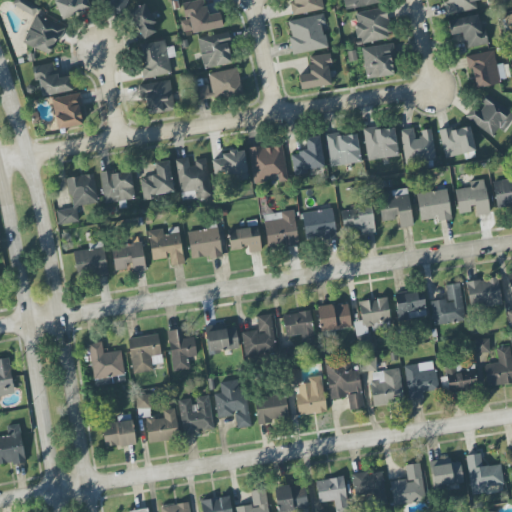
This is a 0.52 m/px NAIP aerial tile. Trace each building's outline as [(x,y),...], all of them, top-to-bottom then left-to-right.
[(38,6),(24,0),(14,0),(12,6),(33,16),(38,6)] [(57,0),(54,2),(63,21),(91,8),(86,0),(57,0)] [(129,0),(95,0),(94,3),(125,13),(129,0)] [(222,28),(220,13),(207,15),(204,0),(200,0),(182,3),(185,20),(181,21),(183,35),(222,28)] [(324,9),(321,0),(293,0),(289,1),(292,16),(324,9)] [(381,3),(380,0),(343,0),(345,10),(381,3)] [(477,8),(475,0),(446,0),(447,2),(443,2),(445,14),(477,8)] [(128,14),(144,39),(156,32),(152,25),(156,22),(144,3),(128,14)] [(390,39),(386,9),(354,14),(359,44),(390,39)] [(466,50),(486,44),(478,14),(447,21),(450,36),(462,33),(466,50)] [(63,28),(35,15),(22,43),(50,56),(63,28)] [(326,48),(322,25),(325,24),(323,15),(287,21),(293,54),(326,48)] [(232,63),(225,33),(197,39),(204,69),(232,63)] [(146,79),(172,73),(168,59),(175,57),(173,47),(166,48),(164,40),(138,47),(146,79)] [(361,48),(366,80),(393,75),(391,57),(395,56),(393,44),(361,48)] [(474,89),(507,82),(503,64),(496,65),(493,51),(468,56),(474,89)] [(301,91),(333,85),(327,54),(307,58),(310,74),(298,76),(301,91)] [(32,67),(35,80),(38,80),(41,97),(72,91),(69,76),(57,78),(54,63),(32,67)] [(207,75),(213,100),(242,93),(236,68),(207,75)] [(138,85),(141,100),(145,99),(148,114),(176,110),(171,80),(138,85)] [(195,87),(197,101),(209,99),(207,85),(195,87)] [(58,131),(85,124),(77,93),(51,100),(58,131)] [(466,117),(493,138),(511,113),(487,95),(478,106),(476,104),(466,117)] [(445,159),(475,151),(469,124),(439,132),(445,159)] [(368,161),(398,156),(394,127),(363,132),(368,161)] [(436,159),(431,130),(416,132),(416,128),(400,130),(405,164),(436,159)] [(329,167),(360,163),(357,133),(326,136),(329,167)] [(294,176),(308,175),(307,169),(323,168),(320,137),(305,138),(307,152),(291,154),(294,176)] [(287,178),(282,144),(248,149),(253,183),(287,178)] [(211,160),(214,181),(247,177),(244,150),(222,153),(222,159),(211,160)] [(140,178),(143,199),(174,195),(169,161),(154,163),(156,176),(140,178)] [(100,175),(104,204),(135,199),(130,170),(100,175)] [(59,225),(79,222),(76,207),(98,204),(93,174),(67,178),(72,209),(57,211),(59,225)] [(497,211),(511,208),(511,178),(492,182),(497,211)] [(489,214),(484,180),(470,182),(471,187),(455,190),(458,214),(474,212),(474,216),(489,214)] [(407,188),(377,193),(381,222),(399,219),(400,229),(413,227),(407,188)] [(420,221),(437,218),(438,222),(452,220),(446,189),(416,194),(420,221)] [(345,237),(375,231),(370,206),(340,212),(345,237)] [(304,240),(335,237),(332,210),(302,213),(304,240)] [(263,215),(267,250),(282,248),(298,246),(294,211),(263,215)] [(231,250),(248,248),(249,253),(261,251),(257,226),(228,231),(231,250)] [(152,260),(169,258),(170,266),(183,264),(178,227),(165,229),(148,231),(152,260)] [(192,261),(222,255),(217,227),(187,233),(192,261)] [(73,251),(76,279),(107,276),(103,242),(90,244),(90,250),(73,251)] [(145,269),(141,243),(111,248),(115,274),(145,269)] [(470,309),(502,303),(497,278),(466,283),(470,309)] [(430,301),(434,326),(465,321),(460,284),(445,286),(447,299),(430,301)] [(424,300),(417,301),(416,292),(394,296),(398,321),(426,316),(424,300)] [(391,326),(387,298),(358,302),(361,322),(355,323),(358,347),(370,345),(367,329),(391,326)] [(350,329),(348,304),(318,307),(320,331),(350,329)] [(283,315),(285,337),(301,335),(302,347),(315,346),(311,312),(283,315)] [(241,333),(245,357),(277,352),(271,315),(256,317),(258,330),(241,333)] [(239,350),(236,327),(226,328),(225,324),(205,326),(209,354),(239,350)] [(167,331),(172,372),(189,370),(188,358),(196,357),(194,338),(182,339),(181,330),(167,331)] [(128,338),(132,374),(153,372),(153,365),(162,364),(159,335),(128,338)] [(489,353),(488,340),(474,341),(475,354),(489,353)] [(120,351),(103,353),(101,342),(88,344),(94,380),(125,375),(120,351)] [(496,349),(498,363),(484,365),(486,387),(511,383),(511,361),(510,347),(496,349)] [(375,372),(376,358),(362,358),(362,371),(375,372)] [(0,396),(13,395),(9,359),(0,359),(0,396)] [(330,401),(347,399),(349,410),(364,408),(359,370),(351,371),(350,362),(325,365),(330,401)] [(404,366),(409,401),(423,399),(422,393),(438,391),(433,362),(404,366)] [(475,371),(456,371),(456,368),(447,368),(447,391),(475,390),(475,371)] [(301,370),(289,370),(289,384),(301,384),(301,370)] [(298,416),(326,412),(321,376),(308,378),(310,392),(295,394),(298,416)] [(217,418),(235,416),(237,429),(250,427),(243,379),(219,383),(221,393),(214,394),(217,418)] [(258,424),(288,421),(285,394),(255,397),(258,424)] [(179,439),(175,409),(162,410),(163,416),(148,418),(145,395),(135,396),(137,409),(142,408),(143,413),(137,414),(138,418),(145,417),(148,443),(179,439)] [(178,400),(183,435),(213,431),(208,396),(193,398),(178,400)] [(135,445),(132,421),(102,424),(104,448),(135,445)] [(0,466),(26,461),(18,424),(6,427),(8,436),(0,437),(0,466)] [(465,456),(472,495),(487,493),(486,487),(503,485),(500,464),(482,467),(480,454),(465,456)] [(463,484),(461,463),(451,463),(450,459),(430,461),(432,486),(463,484)] [(404,466),(406,479),(390,482),(394,505),(426,500),(420,463),(404,466)] [(355,496),(375,493),(376,499),(385,498),(381,471),(352,475),(355,496)] [(318,503),(334,501),(335,511),(339,511),(348,511),(343,477),(315,481),(318,503)] [(296,511),(307,511),(306,486),(275,487),(276,511),(296,511)] [(250,491),(252,504),(235,507),(235,511),(268,511),(264,489),(250,491)] [(231,511),(230,497),(201,500),(202,511),(231,511)] [(189,511),(188,503),(160,507),(160,511),(189,511)]
